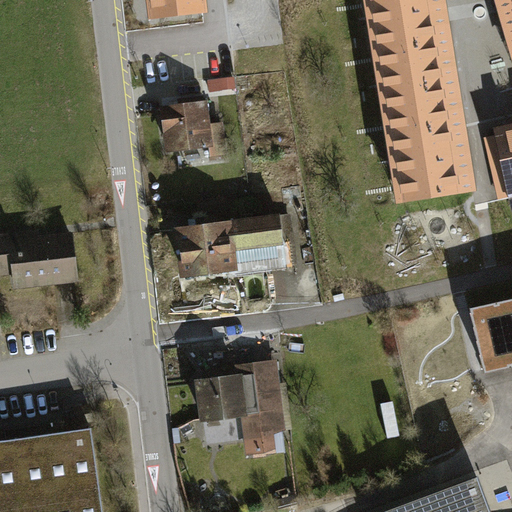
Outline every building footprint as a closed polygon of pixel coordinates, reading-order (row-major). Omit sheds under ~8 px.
[(149,0),(153,25),(212,18),(210,0),(149,0)] [(459,192),(428,0),(371,0),(404,201),(459,192)] [(207,98),(159,105),(164,151),(208,145),(210,154),(227,153),(223,121),(210,122),(207,98)] [(511,131),(497,135),(511,198),(511,131)] [(280,215),(278,211),(173,226),(178,275),(231,269),(231,273),(298,264),(291,214),(280,215)] [(0,272),(15,271),(17,286),(77,279),(72,235),(32,239),(31,234),(0,237),(0,272)] [(511,303),(471,313),(483,368),(511,361),(511,303)] [(239,369),(239,375),(255,373),(258,394),(278,392),(275,364),(239,369)] [(239,375),(199,380),(204,420),(245,415),(259,413),(261,425),(270,423),(282,422),(278,392),(258,394),(255,373),(239,375)] [(393,400),(381,402),(387,438),(400,436),(393,400)] [(90,406),(73,409),(75,423),(92,420),(90,406)] [(259,413),(245,415),(249,450),(273,447),(270,423),(261,425),(259,413)] [(103,511),(91,428),(0,440),(0,511),(103,511)] [(499,469),(484,477),(497,501),(511,493),(499,469)] [(490,511),(476,473),(371,511),(490,511)]
